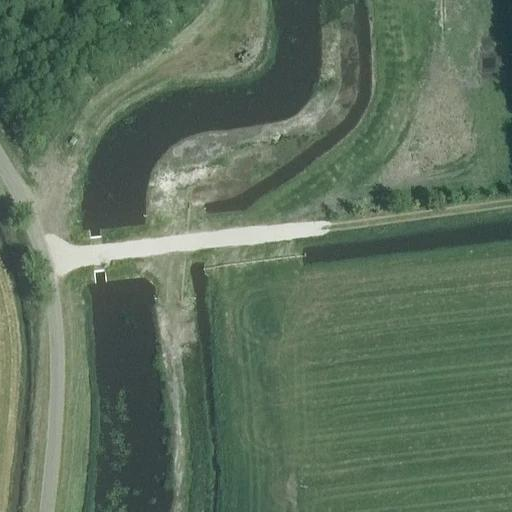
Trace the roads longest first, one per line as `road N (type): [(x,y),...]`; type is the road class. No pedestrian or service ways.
road 1 (track): [(23,208),(100,204),(225,239),(511,208)]
road 2 (unclassified): [(45,511),(56,386),(50,302),(34,236),(0,163)]
